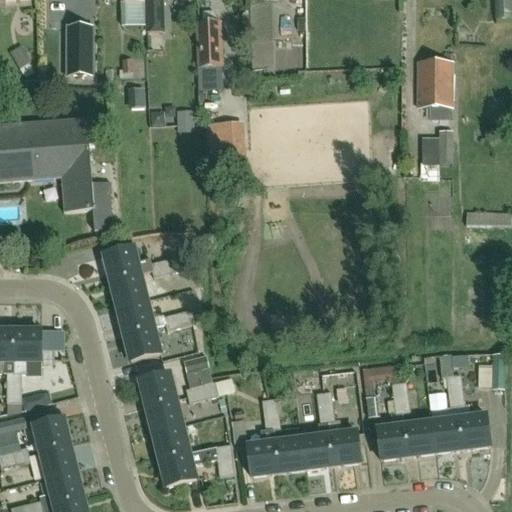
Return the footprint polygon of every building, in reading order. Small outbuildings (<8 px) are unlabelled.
[(511,21),(511,0),(495,0),(496,22),(511,21)] [(148,36),(164,35),(163,3),(147,4),(148,36)] [(264,15),(264,65),(283,65),(284,15),(264,15)] [(221,92),(221,69),(222,69),(221,25),(198,26),(200,70),(199,70),(199,92),(221,92)] [(93,55),(69,55),(69,79),(93,79),(93,55)] [(453,111),(454,66),(419,66),(418,111),(453,111)] [(93,214),(95,225),(95,235),(114,233),(113,224),(111,194),(110,185),(93,186),(90,151),(95,150),(93,123),(0,129),(0,185),(55,181),(55,177),(63,176),(66,216),(93,214)] [(223,125),(208,126),(208,130),(210,154),(223,153),(224,153),(223,128),(223,125)] [(428,167),(439,167),(454,167),(454,135),(440,135),(440,142),(421,142),(421,151),(429,151),(428,167)] [(478,215),(468,216),(467,229),(511,230),(511,216),(478,215)] [(134,250),(104,258),(111,285),(141,278),(153,275),(182,267),(180,260),(151,267),(149,263),(138,266),(134,250)] [(182,267),(153,275),(154,282),(184,274),(182,267)] [(141,278),(111,285),(118,312),(148,304),(141,278)] [(148,304),(118,312),(125,338),(155,331),(155,332),(166,329),(166,328),(195,320),(193,313),(164,321),(164,319),(152,322),(148,304)] [(195,320),(166,328),(166,329),(168,335),(169,335),(197,327),(195,320)] [(155,331),(125,338),(132,366),(161,358),(155,332),(155,331)] [(14,365),(14,334),(0,334),(0,364),(5,365),(5,377),(8,377),(14,377),(14,365)] [(42,354),(42,339),(42,334),(14,334),(14,365),(14,377),(8,377),(7,392),(22,392),(22,377),(27,377),(27,365),(42,365),(42,354)] [(492,393),(505,393),(505,358),(493,358),(492,393)] [(210,372),(207,359),(184,364),(187,378),(210,372)] [(398,371),(363,373),(365,385),(367,410),(369,423),(377,422),(373,385),(392,383),(392,388),(395,404),(389,405),(393,431),(377,433),(381,464),(409,461),(405,429),(404,418),(400,387),(399,387),(398,371)] [(140,384),(147,411),(177,404),(170,376),(140,384)] [(453,380),(447,381),(449,395),(463,394),(461,379),(454,380),(453,380)] [(330,439),(334,470),(362,466),(358,435),(343,437),(341,425),(336,426),(332,396),(330,380),(323,381),(324,390),(324,397),(328,427),(330,439)] [(188,401),(234,389),(232,382),(186,393),(188,401)] [(407,387),(400,387),(404,418),(411,417),(407,387)] [(234,389),(188,401),(190,407),(236,396),(234,389)] [(7,392),(7,407),(14,407),(22,407),(22,401),(22,400),(22,396),(22,392),(7,392)] [(45,394),(38,396),(41,409),(49,407),(45,394)] [(463,394),(449,395),(451,410),(458,409),(465,408),(463,394)] [(321,428),(328,427),(324,397),(317,398),(321,428)] [(22,400),(22,401),(25,414),(26,413),(33,411),(30,398),(22,400)] [(277,403),(270,404),(274,434),(281,433),(277,403)] [(147,411),(154,437),(183,430),(177,404),(147,411)] [(262,405),(266,434),(261,435),(263,448),(248,449),(252,481),(280,477),(276,446),(277,446),(274,434),(270,404),(262,405)] [(465,408),(458,409),(464,454),(492,450),(488,419),(471,421),(469,408),(465,408)] [(433,426),(432,426),(436,457),(464,454),(458,409),(451,410),(451,411),(453,423),(433,426)] [(0,455),(1,458),(0,458),(0,466),(30,459),(28,452),(22,453),(17,434),(29,431),(26,419),(0,425),(0,455)] [(41,456),(71,448),(64,421),(34,429),(41,456)] [(432,426),(405,429),(409,461),(436,457),(432,426)] [(154,437),(160,464),(190,456),(183,430),(154,437)] [(330,439),(303,442),(307,474),(334,470),(330,439)] [(303,442),(277,446),(276,446),(280,477),(307,474),(303,442)] [(77,475),(71,448),(41,456),(48,482),(77,475)] [(190,456),(160,464),(167,491),(197,484),(193,469),(218,464),(220,481),(234,479),(230,449),(217,451),(190,456)] [(30,459),(0,466),(2,473),(32,466),(30,459)] [(42,511),(84,501),(77,475),(48,482),(51,497),(40,500),(41,505),(14,511),(42,511)] [(86,511),(84,501),(42,511),(86,511)]
